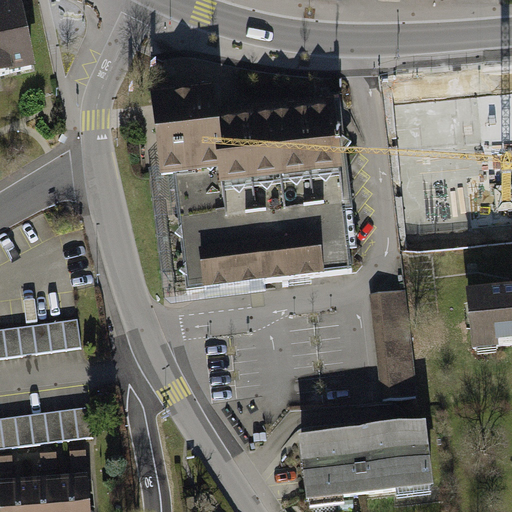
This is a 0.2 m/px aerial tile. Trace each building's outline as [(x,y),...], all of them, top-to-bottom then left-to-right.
[(0,78),(40,69),(25,6),(0,11),(0,78)] [(511,78),(393,87),(397,153),(464,148),(464,142),(511,138),(511,78)] [(183,97),(151,101),(153,116),(161,184),(175,183),(188,294),(204,292),(325,278),(353,275),(351,255),(357,254),(348,178),(340,112),(339,97),(218,111),(216,93),(183,97)] [(407,293),(371,297),(382,403),(417,400),(407,293)] [(511,353),(511,293),(466,298),(472,357),(511,353)] [(83,322),(0,332),(0,364),(87,354),(83,322)] [(98,410),(0,422),(0,453),(102,440),(98,410)] [(394,435),(300,446),(308,509),(434,495),(427,431),(394,435)] [(102,511),(98,479),(5,490),(7,511),(102,511)]
